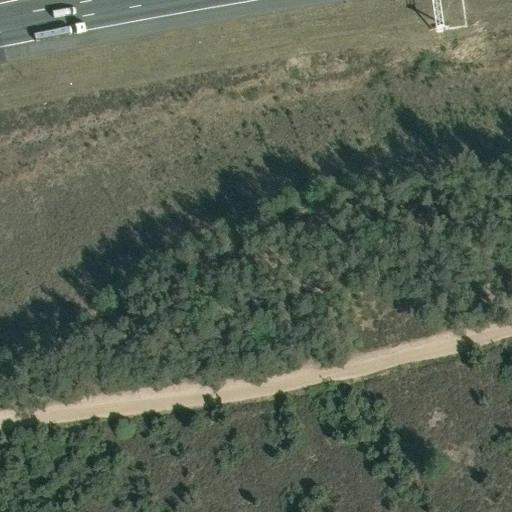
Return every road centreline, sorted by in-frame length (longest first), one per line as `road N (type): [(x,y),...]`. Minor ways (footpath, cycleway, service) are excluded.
road 1 (track): [(0,421),(349,364),(511,322)]
road 2 (motorway): [(0,27),(137,0)]
